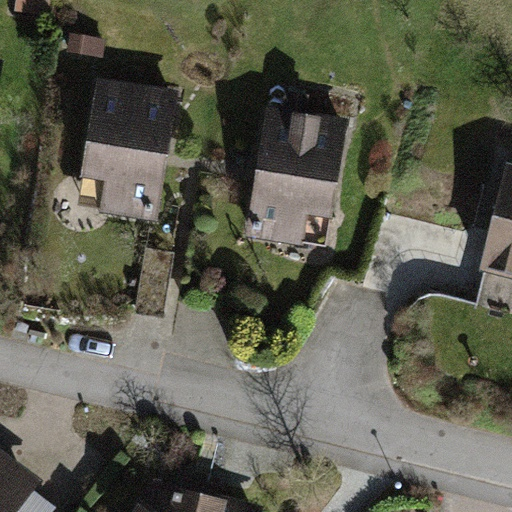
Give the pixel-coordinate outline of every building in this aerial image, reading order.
[(44,0),(16,0),(15,11),(42,15),(44,0)] [(108,40),(70,32),(67,50),(104,58),(108,40)] [(174,90),(98,80),(83,199),(159,209),(174,90)] [(344,119),(265,108),(248,236),(326,247),(344,119)] [(511,165),(505,164),(481,267),(511,274),(511,165)] [(0,453),(0,511),(20,511),(41,487),(0,453)] [(146,477),(122,511),(259,511),(260,507),(146,477)]
